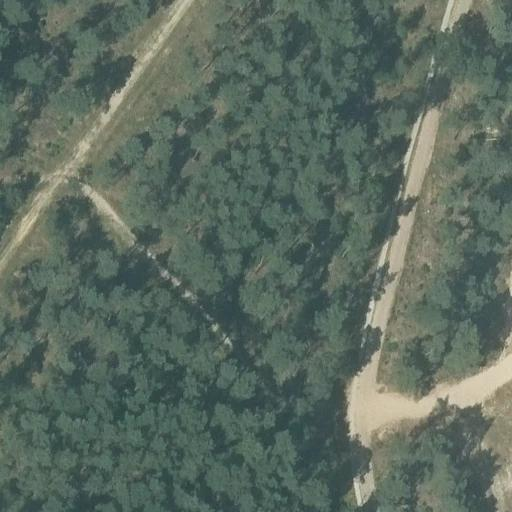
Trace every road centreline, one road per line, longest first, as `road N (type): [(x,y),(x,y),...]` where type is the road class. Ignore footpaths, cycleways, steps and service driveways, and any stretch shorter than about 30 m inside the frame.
road 1 (track): [(344,417),(290,404),(258,385),(89,197),(81,176),(89,158),(183,0)]
road 2 (track): [(0,280),(81,176)]
